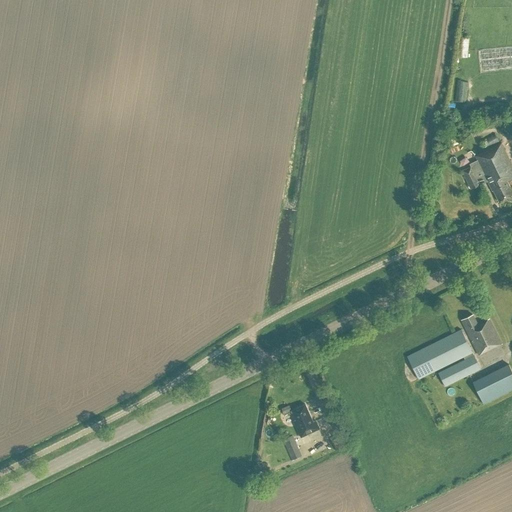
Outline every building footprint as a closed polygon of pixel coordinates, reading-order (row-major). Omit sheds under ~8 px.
[(459,55),(468,56),(471,36),(462,35),(459,55)] [(468,100),(469,80),(457,79),(457,99),(468,100)] [(452,129),(442,133),(445,140),(444,141),(447,147),(457,143),(452,129)] [(470,164),(471,166),(462,171),(471,189),(480,185),(480,184),(488,181),(492,191),(494,190),(499,201),(511,195),(511,190),(507,181),(511,178),(511,164),(501,143),(475,156),(477,160),(470,164)] [(473,314),(462,320),(479,355),(501,344),(489,318),(478,324),(473,314)] [(461,329),(407,356),(418,379),(464,356),(465,359),(438,373),(445,386),(481,368),(461,329)] [(483,376),(473,381),(484,403),(511,389),(511,369),(509,364),(483,376)] [(314,421),(306,404),(292,410),(296,419),(294,420),(301,437),(319,428),(316,420),(314,421)] [(292,460),(302,456),(293,435),(282,440),(292,460)] [(341,436),(332,440),(337,451),(346,447),(341,436)] [(265,476),(267,467),(270,456),(262,454),(256,480),(266,482),(267,477),(265,476)]
